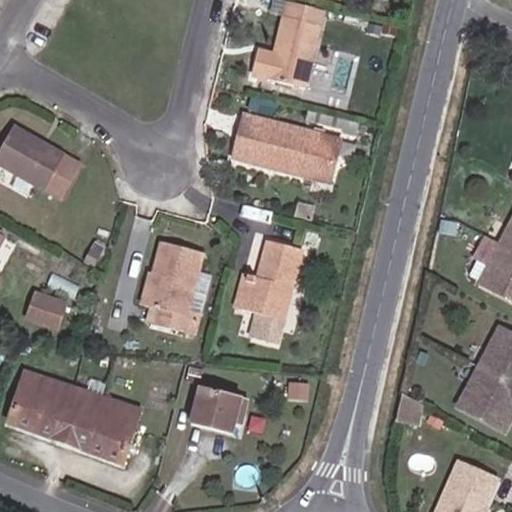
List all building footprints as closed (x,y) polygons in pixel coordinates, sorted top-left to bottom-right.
[(302,0),(285,64),(325,75),(345,1),(338,0),(302,0)] [(348,164),(358,128),(263,102),(251,144),(296,156),(298,150),(348,164)] [(74,197),(95,166),(32,124),(11,156),(74,197)] [(346,169),(348,164),(298,150),(296,156),(346,169)] [(16,268),(1,260),(17,228),(0,219),(0,290),(3,292),(16,268)] [(275,323),(293,327),(316,232),(293,226),(287,250),(291,251),(287,264),(269,260),(261,294),(273,297),(281,299),(275,323)] [(216,301),(204,298),(217,241),(174,231),(160,295),(169,297),(165,312),(211,322),(216,301)] [(253,292),(261,294),(269,260),(261,257),(253,292)] [(511,264),(501,285),(511,290),(511,264)] [(77,314),(83,292),(53,283),(46,306),(77,314)] [(267,322),(275,323),(281,299),(273,297),(267,322)] [(48,351),(49,338),(36,337),(35,350),(48,351)] [(511,363),(488,409),(511,421),(511,363)] [(36,367),(19,420),(87,442),(89,437),(103,442),(102,447),(139,459),(155,406),(36,367)] [(265,401),(219,385),(203,432),(244,446),(247,435),(251,424),(257,426),(265,401)] [(253,436),(257,426),(251,424),(247,435),(253,436)] [(466,511),(507,511),(511,503),(511,474),(487,464),(466,511)]
